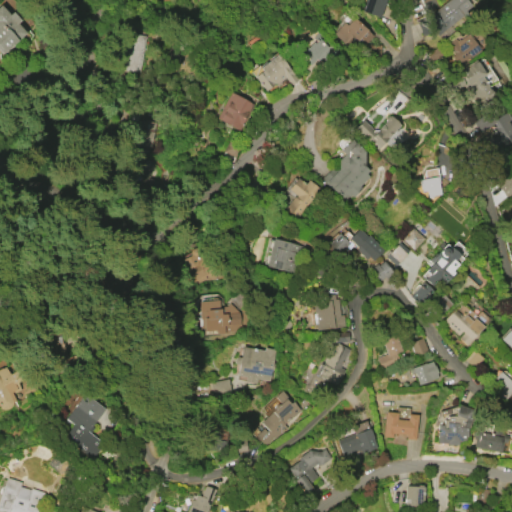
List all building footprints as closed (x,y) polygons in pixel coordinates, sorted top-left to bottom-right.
[(384,0),(378,17),(360,11),(363,0),(384,0)] [(424,15),(421,8),(423,7),(420,0),(433,0),(436,6),(424,15)] [(439,7),(447,0),(464,0),(469,6),(463,11),(465,13),(442,32),(440,30),(428,15),(439,7)] [(13,12),(21,20),(17,23),(26,33),(3,54),(0,50),(0,5),(1,5),(10,15),(13,12)] [(333,34),(343,22),(346,25),(352,18),(372,35),(360,50),(347,38),(343,43),(333,34)] [(145,36),(140,74),(121,72),(126,34),(145,36)] [(478,50),(460,65),(456,59),(454,61),(450,57),(453,55),(450,51),(448,52),(443,45),(452,38),(455,41),(456,39),(458,41),(466,34),(478,50)] [(318,39),(326,46),(316,58),(310,53),(307,57),(302,53),(312,42),(314,43),(318,39)] [(264,91),(253,77),(260,71),(258,68),(277,53),(297,80),(290,85),(284,77),(274,85),(273,84),(264,91)] [(476,61),(484,74),(481,76),(493,95),(476,106),(463,85),(451,92),(444,81),(466,67),(465,65),(474,60),(475,62),(476,61)] [(215,119),(229,92),(252,104),(238,131),(215,119)] [(489,127),(479,133),(471,122),(486,112),(491,120),(503,112),(507,120),(505,121),(511,130),(511,129),(511,140),(497,150),(490,140),(495,136),(489,127)] [(353,129),(361,120),(374,133),(388,117),(398,126),(376,150),(353,129)] [(139,120),(157,123),(153,148),(151,147),(151,148),(136,146),(139,130),(138,129),(139,120)] [(323,176),(332,167),(336,171),(339,168),(338,160),(343,154),(339,150),(349,139),(363,151),(363,165),(363,166),(367,170),(365,173),(368,176),(358,186),(361,188),(352,197),(350,194),(348,197),(345,194),(341,198),(325,183),(328,181),(323,176)] [(511,191),(505,196),(498,184),(511,174),(511,161),(507,154),(511,150),(511,191)] [(156,164),(152,177),(157,179),(154,191),(135,185),(143,158),(155,161),(155,164),(156,164)] [(436,168),(439,183),(438,183),(440,195),(427,197),(426,191),(421,192),(418,180),(422,179),(420,171),(436,168)] [(288,189),(296,178),(305,184),(308,180),(320,188),(314,196),(312,195),(310,199),(311,200),(297,219),(284,209),(294,196),(295,197),(296,195),(288,189)] [(400,240),(411,228),(423,238),(412,250),(400,240)] [(382,250),(371,261),(367,257),(366,258),(361,253),(360,255),(354,249),(356,248),(347,238),(357,229),(365,237),(367,235),(382,250)] [(325,246),(338,233),(348,244),(335,256),(325,246)] [(264,266),(270,239),(310,249),(308,258),(296,255),(293,265),(296,266),(294,274),(264,266)] [(394,266),(384,257),(397,242),(407,251),(394,266)] [(449,248),(457,255),(452,261),(455,264),(449,271),(451,273),(442,283),(437,279),(431,287),(418,276),(430,264),(427,261),(435,251),(438,254),(439,252),(438,252),(441,249),(442,248),(445,251),(449,248)] [(184,261),(195,256),(193,251),(198,249),(198,250),(200,250),(207,264),(209,262),(212,269),(218,266),(224,277),(218,280),(216,277),(201,284),(200,281),(197,282),(193,276),(190,278),(186,270),(188,269),(184,261)] [(376,282),(367,270),(374,264),(376,266),(382,261),(392,273),(385,279),(383,277),(376,282)] [(127,298),(134,289),(111,271),(104,281),(127,298)] [(408,296),(420,282),(431,291),(420,304),(417,301),(416,303),(408,296)] [(316,328),(311,297),(334,293),(338,315),(342,315),(343,323),(316,328)] [(450,304),(440,314),(430,305),(441,294),(450,304)] [(200,302),(219,300),(219,307),(226,306),(229,303),(239,312),(241,331),(229,332),(229,333),(205,336),(203,319),(202,319),(200,302)] [(453,309),(462,318),(464,315),(470,321),(472,318),(482,327),(465,345),(458,338),(463,333),(461,331),(457,335),(441,321),(453,309)] [(511,349),(499,339),(508,329),(511,332),(511,349)] [(380,370),(375,358),(385,354),(379,341),(393,335),(399,351),(394,353),(398,363),(380,370)] [(426,351),(413,356),(408,343),(421,338),(426,351)] [(343,370),(335,385),(316,375),(321,365),(320,365),(332,342),(348,350),(339,367),(343,370)] [(244,377),(236,376),(241,346),(263,351),(264,348),(274,350),(273,358),(274,358),(273,364),(271,364),(268,381),(258,379),(259,375),(257,374),(255,384),(244,382),(244,377)] [(473,369),(461,357),(470,348),(482,359),(473,369)] [(407,370),(424,363),(424,364),(430,362),(432,366),(434,366),(436,373),(435,373),(436,378),(417,385),(413,374),(410,375),(407,370)] [(0,369),(2,368),(6,366),(10,374),(19,369),(24,379),(17,382),(21,390),(12,394),(15,401),(12,402),(12,403),(12,404),(11,405),(11,406),(10,407),(9,408),(8,409),(7,409),(6,409),(5,410),(4,410),(3,410),(2,410),(1,409),(0,409),(0,369)] [(324,380),(303,371),(297,384),(319,393),(324,380)] [(511,377),(511,390),(503,401),(497,396),(500,392),(487,381),(492,375),(494,377),(499,372),(509,381),(511,377)] [(215,397),(231,393),(228,379),(211,383),(215,397)] [(273,397),(280,390),(287,398),(286,399),(289,403),(291,401),(293,403),(292,404),(295,406),(295,405),(297,407),(297,408),(299,411),(292,417),(292,416),(283,424),(286,428),(265,447),(254,436),(263,427),(259,423),(270,413),(269,412),(273,408),(269,405),(269,402),(271,400),(273,400),(277,404),(279,403),(273,397)] [(65,419),(85,393),(104,409),(90,427),(93,429),(89,434),(102,444),(90,459),(63,438),(73,425),(65,419)] [(448,416),(454,416),(457,405),(472,409),(468,425),(466,425),(465,437),(463,437),(463,442),(458,441),(457,445),(448,445),(445,445),(445,443),(436,443),(436,424),(442,425),(442,420),(446,420),(446,416),(448,416)] [(382,437),(385,412),(395,413),(395,419),(407,421),(407,415),(416,416),(414,440),(405,439),(405,435),(391,434),(391,438),(382,437)] [(368,429),(375,448),(344,460),(336,440),(355,433),(352,427),(364,422),(367,429),(368,429)] [(502,452),(474,447),(476,439),(473,438),(474,436),(472,436),(473,432),(475,432),(475,429),(491,432),(492,426),(502,427),(500,434),(508,435),(506,443),(503,442),(502,452)] [(286,469),(295,462),(298,466),(301,464),(296,458),(308,449),(310,453),(313,451),(314,452),(315,451),(317,453),(323,449),(334,464),(323,472),(316,464),(310,468),(317,477),(308,484),(313,490),(305,496),(293,480),(294,479),(286,469)] [(2,511),(0,511),(0,495),(3,487),(17,492),(19,485),(43,493),(36,511),(2,511)] [(206,511),(187,511),(191,500),(193,500),(195,495),(200,497),(204,486),(215,490),(206,511)] [(421,507),(402,506),(404,486),(422,487),(421,507)]
